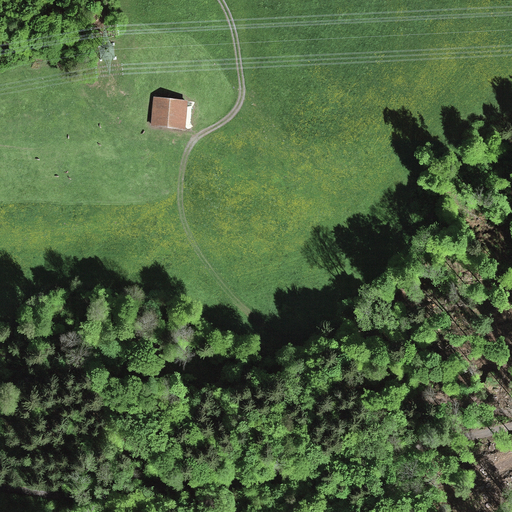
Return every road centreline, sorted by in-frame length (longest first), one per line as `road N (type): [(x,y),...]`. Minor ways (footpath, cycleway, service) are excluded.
road 1 (track): [(222,0),(240,106),(188,151),(179,199),(185,231),(244,309),(362,385),(394,398),(511,411)]
road 2 (track): [(511,424),(267,479),(95,497),(0,488)]
